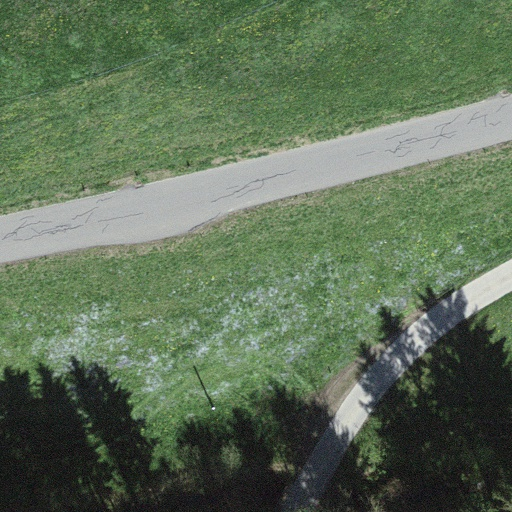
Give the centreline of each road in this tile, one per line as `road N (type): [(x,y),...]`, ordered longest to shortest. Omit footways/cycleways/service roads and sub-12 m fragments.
road 1 (unclassified): [(0,240),(511,115)]
road 2 (unclassified): [(297,511),(363,395),(393,360),(511,273)]
